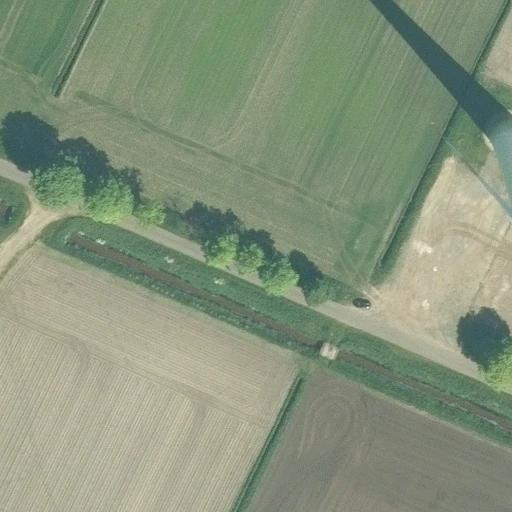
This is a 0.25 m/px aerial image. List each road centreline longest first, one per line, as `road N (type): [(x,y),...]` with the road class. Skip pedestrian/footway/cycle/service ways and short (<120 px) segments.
road 1 (unclassified): [(0,161),(511,380)]
road 2 (track): [(386,326),(466,172)]
